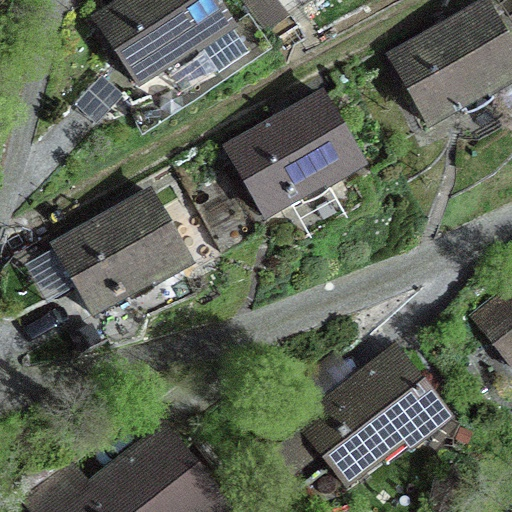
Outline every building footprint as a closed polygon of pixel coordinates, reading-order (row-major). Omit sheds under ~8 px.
[(228,31),(207,0),(132,0),(92,26),(134,89),(191,52),(193,55),(228,31)] [(285,22),(269,0),(239,0),(236,2),(263,38),(285,22)] [(511,83),(511,61),(483,9),(387,64),(424,130),(483,96),(485,99),(511,83)] [(321,190),(358,169),(320,101),(224,156),(261,221),(320,188),(321,190)] [(149,288),(186,267),(148,199),(51,252),(89,318),(148,285),(149,288)] [(511,287),(470,321),(492,349),(511,333),(511,287)] [(404,449),(442,421),(393,357),(318,414),(298,387),(249,424),(271,453),(298,433),(336,484),(334,485),(337,489),(340,486),(339,484),(398,441),(404,449)] [(220,511),(221,511),(163,435),(88,494),(67,467),(19,505),(24,511),(220,511)]
